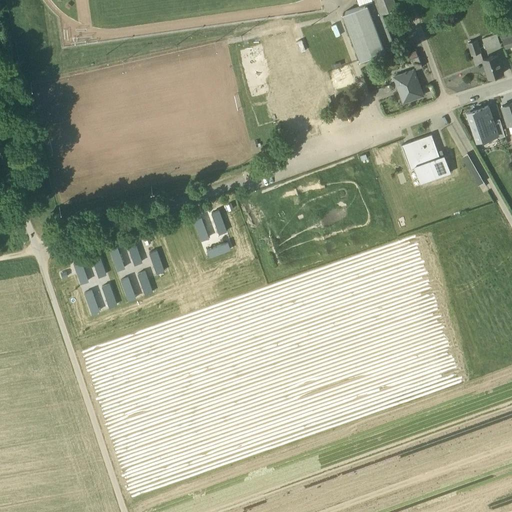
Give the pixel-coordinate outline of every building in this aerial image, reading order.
[(368,4),(385,51),(394,47),(385,21),(382,14),(397,8),(393,0),(372,0),(373,2),(368,4)] [(344,13),(361,60),(385,51),(368,4),(344,13)] [(499,19),(502,30),(511,26),(511,25),(510,16),(499,19)] [(483,43),(484,46),(500,40),(496,31),(481,37),(483,43)] [(502,40),(505,48),(511,46),(511,31),(503,34),(505,39),(502,40)] [(325,104),(310,66),(310,65),(302,68),(293,43),(290,37),(293,36),(292,33),(289,34),(289,33),(264,43),(277,77),(269,80),(273,93),(271,93),(273,99),(275,99),(283,120),(297,114),(298,118),(312,113),(311,109),(325,104)] [(301,40),(293,43),(302,68),(310,65),(310,66),(311,65),(301,40)] [(468,44),(472,55),(481,53),(477,41),(468,44)] [(412,58),(416,69),(423,67),(418,56),(412,58)] [(483,60),(489,78),(503,74),(497,56),(483,60)] [(395,77),(404,102),(423,95),(414,70),(395,77)] [(511,103),(502,106),(508,126),(511,124),(511,103)] [(488,107),(468,113),(477,142),(497,135),(493,122),(488,107)] [(501,125),(495,127),(498,138),(505,136),(501,125)] [(402,145),(410,169),(415,167),(415,166),(440,157),(438,151),(432,134),(402,145)] [(474,177),(479,174),(468,154),(462,157),(474,177)] [(415,166),(415,167),(421,183),(451,173),(444,155),(444,156),(440,157),(415,166)] [(478,185),(483,182),(479,174),(474,177),(478,185)] [(218,210),(211,213),(218,233),(226,231),(218,210)] [(200,217),(193,219),(201,240),(208,237),(200,217)] [(139,262),(131,241),(124,244),(131,265),(139,262)] [(227,242),(206,249),(209,257),(230,249),(227,242)] [(122,268),(114,247),(107,250),(114,271),(122,268)] [(161,271),(154,250),(146,253),(154,274),(161,271)] [(105,274),(97,254),(90,256),(97,277),(105,274)] [(88,281),(81,260),(73,262),(81,283),(88,281)] [(150,292),(142,271),(135,274),(142,295),(150,292)] [(133,298),(125,277),(117,280),(125,301),(133,298)] [(116,304),(108,283),(100,286),(108,307),(116,304)] [(99,310),(91,290),(84,292),(91,313),(99,310)]
